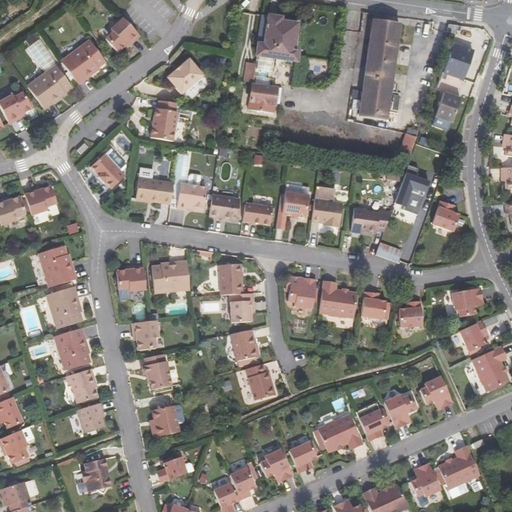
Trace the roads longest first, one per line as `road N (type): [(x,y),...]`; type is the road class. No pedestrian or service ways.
road 1 (residential): [(153,511),(103,291),(107,234)]
road 2 (residential): [(275,511),(511,400)]
road 3 (residential): [(494,263),(475,158),(509,21)]
road 4 (residential): [(59,160),(68,123),(173,39),(193,0)]
road 5 (residential): [(494,263),(427,275),(283,255)]
road 6 (residential): [(283,255),(107,234)]
road 7 (residential): [(509,21),(368,0)]
